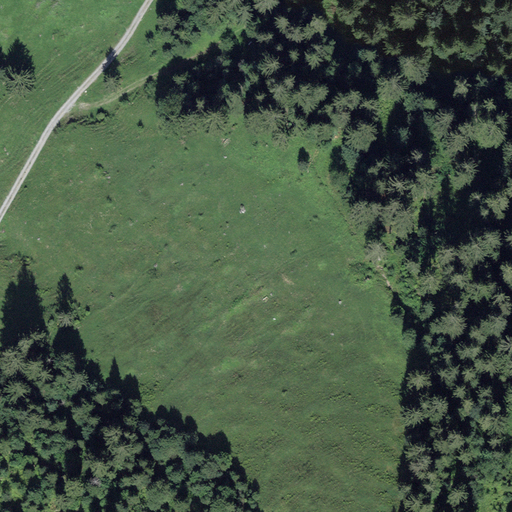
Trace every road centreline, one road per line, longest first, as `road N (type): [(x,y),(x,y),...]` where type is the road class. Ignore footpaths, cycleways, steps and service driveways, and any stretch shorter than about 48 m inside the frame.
road 1 (track): [(62,111),(208,54),(313,0)]
road 2 (track): [(150,0),(62,111),(0,219)]
